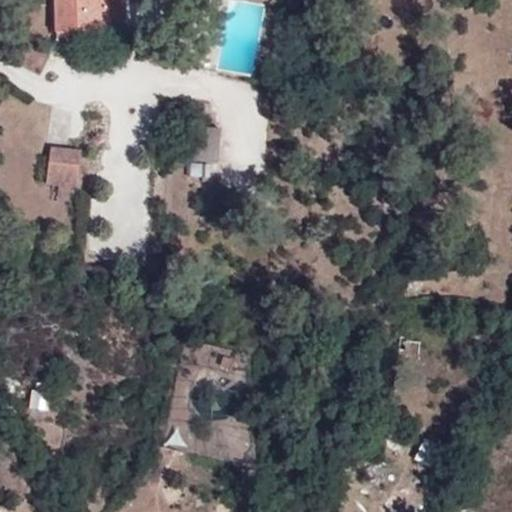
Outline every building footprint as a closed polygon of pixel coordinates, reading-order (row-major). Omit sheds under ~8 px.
[(123,0),(55,0),(57,32),(124,29),(123,0)] [(187,160),(210,162),(218,163),(221,127),(191,124),(187,160)] [(50,146),(46,183),(78,186),(82,150),(50,146)] [(210,176),(210,162),(187,160),(186,174),(210,176)] [(411,202),(394,209),(401,223),(417,215),(411,202)] [(403,276),(397,297),(419,302),(424,281),(403,276)] [(424,321),(423,329),(484,333),(484,340),(511,341),(511,327),(424,321)] [(442,362),(416,357),(414,372),(440,376),(442,362)] [(448,446),(425,435),(416,455),(439,465),(448,446)]
